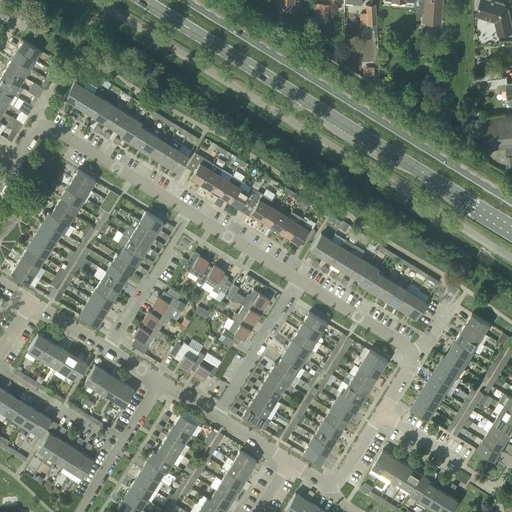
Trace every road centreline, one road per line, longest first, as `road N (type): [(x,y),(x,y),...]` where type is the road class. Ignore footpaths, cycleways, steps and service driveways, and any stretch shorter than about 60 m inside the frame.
road 1 (primary): [(141,0),(511,230)]
road 2 (primary): [(511,201),(183,0)]
road 3 (residential): [(188,211),(41,128)]
road 4 (residential): [(381,413),(495,488),(511,462)]
road 5 (residential): [(217,418),(297,280)]
road 6 (residential): [(105,347),(188,211)]
road 7 (residential): [(119,447),(0,370)]
road 8 (residential): [(415,352),(297,280)]
road 9 (residential): [(297,280),(188,211)]
